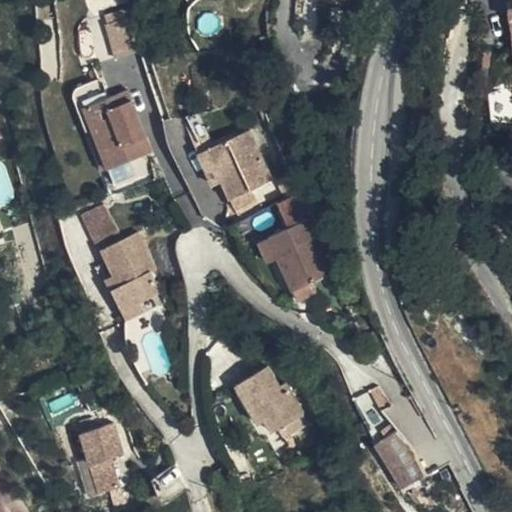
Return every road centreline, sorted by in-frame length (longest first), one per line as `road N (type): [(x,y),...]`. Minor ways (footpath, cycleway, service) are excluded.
road 1 (tertiary): [(493,511),(388,294),(371,158),(380,62),(397,0)]
road 2 (unknown): [(435,392),(344,350),(246,275)]
